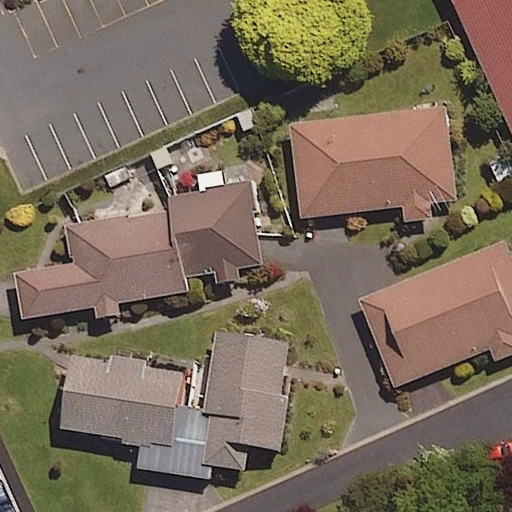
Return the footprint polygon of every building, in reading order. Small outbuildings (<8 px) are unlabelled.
[(511,0),(449,0),(511,138),(511,0)] [(453,116),(298,133),(309,227),(411,215),(413,230),(440,227),(438,211),(463,208),(453,116)] [(214,200),(177,206),(179,219),(190,288),(223,283),(224,293),(246,290),(244,277),(268,273),(260,220),(264,219),(259,188),(213,195),(214,200)] [(190,288),(179,219),(138,226),(137,222),(73,233),(80,273),(23,283),(31,329),(104,316),(106,326),(125,323),(123,311),(193,302),(190,288)] [(511,250),(368,309),(403,396),(498,358),(503,370),(511,366),(511,250)] [(298,352),(225,341),(212,423),(222,424),(214,473),(253,479),(257,456),(290,461),(298,408),(289,406),(298,352)] [(192,385),(79,369),(69,440),(181,456),(192,385)]
